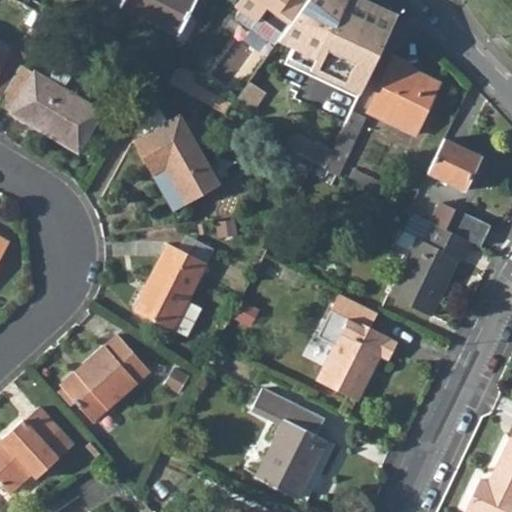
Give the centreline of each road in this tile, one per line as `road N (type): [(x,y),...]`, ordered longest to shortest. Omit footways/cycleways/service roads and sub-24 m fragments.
road 1 (residential): [(511,277),(398,511)]
road 2 (residential): [(0,168),(60,214),(68,244),(51,320),(0,367)]
road 3 (tertiary): [(431,0),(461,45),(511,96)]
